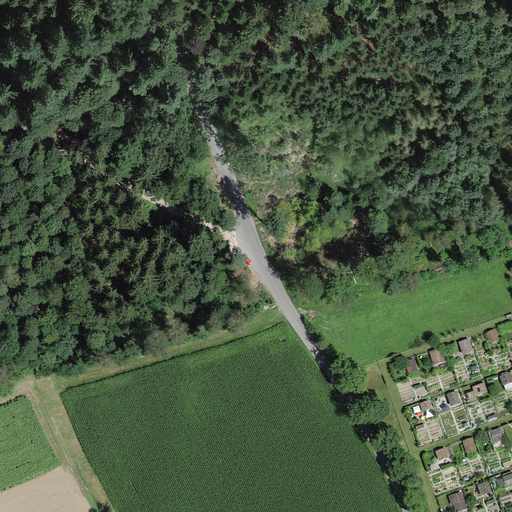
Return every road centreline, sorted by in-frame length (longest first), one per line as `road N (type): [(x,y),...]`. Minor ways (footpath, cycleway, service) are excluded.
road 1 (unclassified): [(409,511),(366,423),(253,246),(167,0)]
road 2 (track): [(253,246),(0,119)]
road 3 (track): [(383,368),(435,511)]
road 4 (track): [(96,511),(32,388)]
